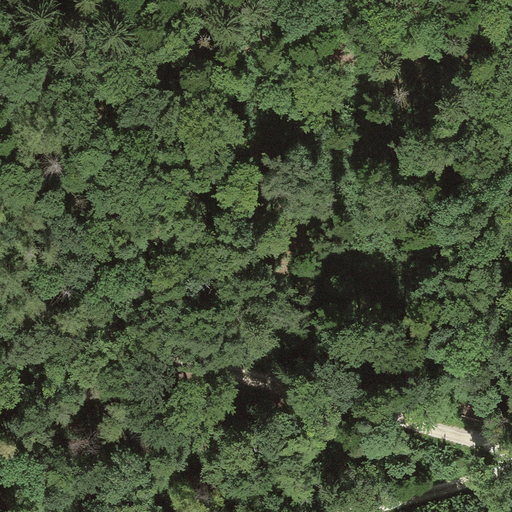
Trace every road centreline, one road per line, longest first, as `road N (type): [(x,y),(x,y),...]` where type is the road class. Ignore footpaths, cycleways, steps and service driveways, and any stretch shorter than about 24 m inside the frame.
road 1 (track): [(0,320),(107,340),(511,447)]
road 2 (track): [(511,474),(358,511)]
